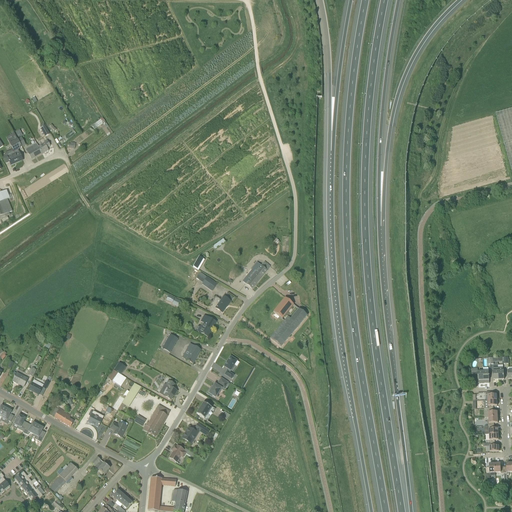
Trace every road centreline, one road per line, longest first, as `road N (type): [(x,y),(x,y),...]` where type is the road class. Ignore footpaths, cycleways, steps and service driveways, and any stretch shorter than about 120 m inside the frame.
road 1 (motorway): [(365,0),(351,91),(347,246),(385,511)]
road 2 (motorway): [(401,511),(365,229),(369,95),(384,0)]
road 3 (unclassified): [(145,468),(247,303),(292,260),(295,201),(283,155)]
road 4 (motorway): [(332,152),(335,285),(371,511)]
road 5 (motorway): [(411,511),(380,228)]
road 6 (motorway): [(380,228),(396,97),(417,50),(460,0)]
road 7 (motorway): [(380,228),(385,90),(400,0)]
road 8 (track): [(321,511),(292,390),(245,350)]
road 9 (track): [(193,271),(93,212),(62,152)]
road 10 (track): [(283,155),(249,4)]
road 11 (motorway): [(350,0),(332,152)]
road 12 (motorway): [(321,0),(332,152)]
road 13 (unclassified): [(129,464),(0,393)]
